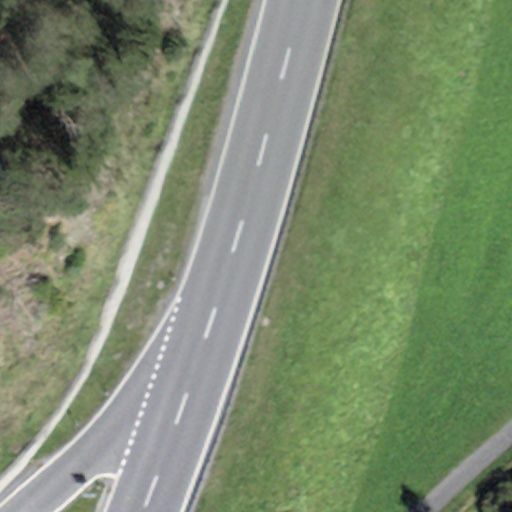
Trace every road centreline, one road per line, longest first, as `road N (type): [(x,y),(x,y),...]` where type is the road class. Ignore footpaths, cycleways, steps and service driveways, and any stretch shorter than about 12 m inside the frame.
road 1 (primary): [(299,0),(209,308)]
road 2 (unclassified): [(209,308),(146,394),(17,511)]
road 3 (primary): [(209,308),(142,511)]
road 4 (track): [(425,511),(511,423)]
